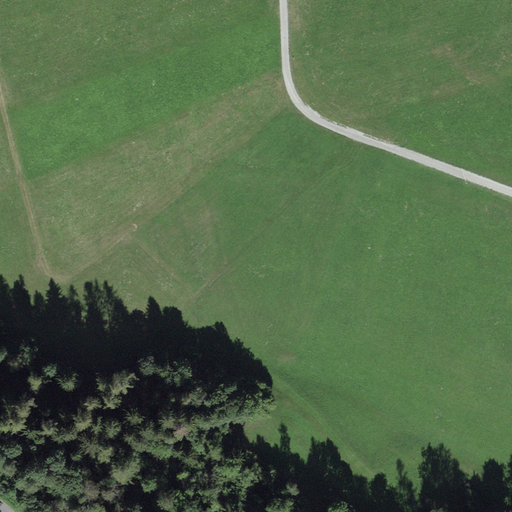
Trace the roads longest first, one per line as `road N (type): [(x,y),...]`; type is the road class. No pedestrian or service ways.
road 1 (unclassified): [(511,191),(304,107),(288,82),(281,0)]
road 2 (track): [(416,511),(269,381)]
road 3 (track): [(0,96),(39,250)]
